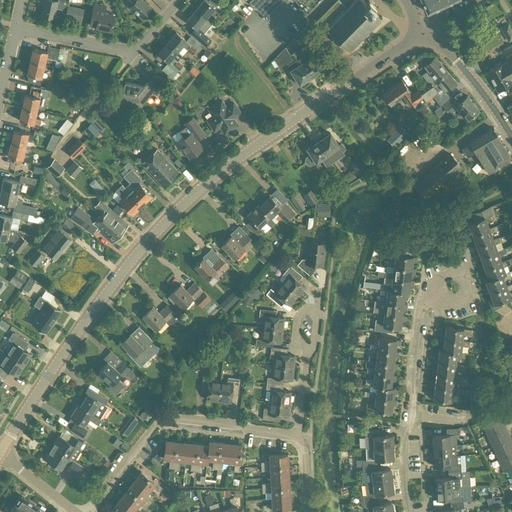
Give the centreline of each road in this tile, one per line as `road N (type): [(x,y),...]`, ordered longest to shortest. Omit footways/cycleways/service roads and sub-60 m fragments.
road 1 (residential): [(0,451),(101,297),(180,207),(213,175),(422,33)]
road 2 (residential): [(90,511),(170,420),(296,437)]
road 3 (residential): [(179,0),(134,52),(15,29)]
road 4 (residential): [(511,138),(447,49),(422,33)]
